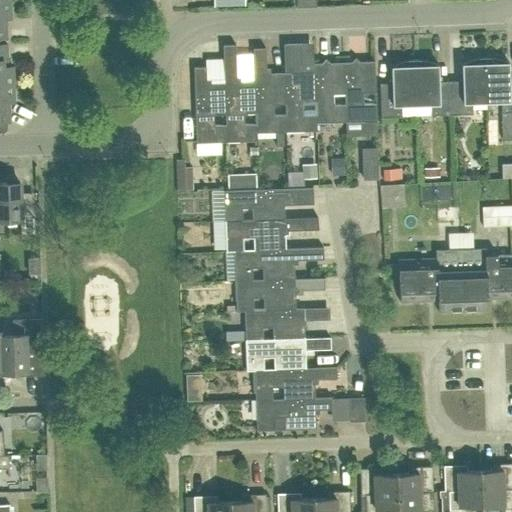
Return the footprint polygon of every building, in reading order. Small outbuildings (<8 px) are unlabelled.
[(0,38),(6,39),(6,19),(11,19),(10,1),(0,1),(0,38)] [(0,84),(13,84),(13,66),(7,67),(7,44),(0,43),(0,84)] [(286,132),(316,131),(316,123),(315,123),(314,71),(313,71),(300,71),(299,43),(283,43),(284,72),(286,132)] [(235,44),(222,45),(223,82),(224,82),(226,142),(257,141),(256,133),(254,81),(253,81),(236,82),(235,44)] [(265,48),(252,48),(253,81),(254,81),(256,133),(286,132),(284,72),(266,73),(265,48)] [(462,80),(450,81),(451,115),(472,114),(471,102),(486,102),(484,57),(480,57),(476,58),(472,59),(468,60),(465,62),(461,64),(462,80)] [(488,57),(484,57),(486,102),(500,101),(502,140),(511,139),(511,78),(509,79),(508,62),(504,60),(500,59),(496,58),(492,57),(488,57)] [(401,105),(415,104),(414,59),(410,60),(406,60),(402,61),(398,63),(394,64),(390,66),(391,83),(379,83),(380,117),(401,116),(401,105)] [(430,104),(430,115),(451,115),(450,81),(438,81),(438,64),(434,63),(430,61),(426,60),(422,60),(418,59),(414,59),(415,104),(430,104)] [(375,93),(374,61),(343,62),(346,122),(376,120),(375,103),(363,103),(362,93),(375,93)] [(343,62),(313,63),(313,71),(314,71),(315,123),(316,123),(346,122),(343,62)] [(193,67),(196,143),(226,142),(224,82),(223,82),(206,83),(205,66),(193,67)] [(0,84),(0,122),(9,122),(9,102),(14,102),(13,84),(0,84)] [(377,148),(362,149),(363,180),(378,179),(377,148)] [(308,171),(308,157),(295,157),(294,170),(308,171)] [(170,161),(169,175),(181,175),(181,161),(170,161)] [(511,165),(501,166),(502,178),(511,177),(511,165)] [(242,189),(256,189),(256,174),(242,174),(242,189)] [(0,220),(20,220),(20,234),(35,234),(33,198),(19,198),(19,182),(0,182),(0,220)] [(203,183),(205,234),(219,234),(217,182),(203,183)] [(242,189),(223,190),(224,221),(284,219),(284,218),(283,200),(292,200),(292,205),(313,204),(312,187),(256,189),(242,189)] [(511,205),(482,207),(482,227),(511,225),(511,205)] [(224,221),(225,251),(233,251),(233,250),(285,249),(285,248),(284,230),(318,229),(317,217),(284,218),(284,219),(224,221)] [(323,259),(322,247),(285,248),(285,249),(233,250),(233,251),(234,280),(294,278),(293,260),(323,259)] [(460,249),(461,270),(462,310),(487,309),(487,299),(511,297),(511,255),(510,256),(510,254),(485,255),(485,248),(460,249)] [(462,310),(461,270),(460,249),(435,250),(436,258),(398,260),(399,302),(437,300),(438,311),(462,310)] [(186,292),(215,290),(214,272),(185,274),(186,292)] [(234,280),(236,311),(244,311),(244,310),(295,308),(294,290),(324,289),(324,277),(294,278),(234,280)] [(303,307),(295,308),(244,310),(244,311),(245,340),(304,338),(303,307)] [(24,344),(42,343),(42,318),(12,320),(12,335),(0,335),(0,354),(1,369),(0,368),(0,370),(0,373),(26,372),(24,344)] [(245,340),(246,371),(254,370),(305,368),(305,367),(305,350),(330,349),(330,337),(304,338),(245,340)] [(336,379),(335,366),(305,367),(305,368),(254,370),(255,400),(314,398),(314,397),(314,379),(336,379)] [(237,390),(238,411),(249,410),(248,390),(237,390)] [(315,409),(331,409),(331,396),(314,397),(314,398),(255,400),(256,430),(315,428),(315,409)] [(364,397),(348,398),(349,422),(365,421),(364,397)] [(0,468),(9,468),(8,455),(3,455),(0,455),(0,468)] [(511,463),(500,463),(500,469),(479,470),(480,505),(502,505),(502,508),(511,507),(511,493),(511,489),(511,463)] [(459,506),(480,505),(479,470),(458,471),(458,465),(443,465),(444,493),(440,494),(440,511),(449,511),(449,510),(459,510),(459,506)] [(416,466),(417,472),(395,473),(396,511),(418,511),(419,511),(433,510),(431,466),(416,466)] [(374,468),(359,468),(360,494),(364,494),(364,511),(396,511),(395,473),(374,474),(374,468)] [(349,511),(349,491),(334,491),(334,497),(313,498),(313,511),(349,511)] [(313,511),(313,498),(292,499),(292,493),(276,493),(277,511),(313,511)] [(265,511),(265,494),(250,494),(250,500),(229,501),(229,511),(265,511)] [(229,511),(229,501),(208,502),(208,496),(193,496),(193,511),(229,511)]
